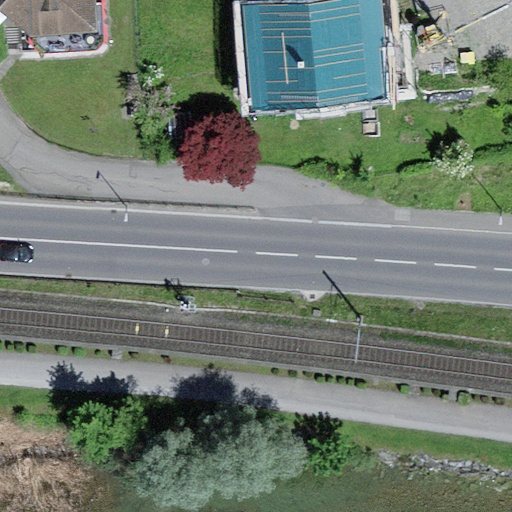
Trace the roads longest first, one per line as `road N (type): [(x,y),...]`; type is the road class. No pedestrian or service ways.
road 1 (residential): [(292,255),(293,208),(280,199),(212,187),(72,182),(22,158),(0,134)]
road 2 (primary): [(292,255),(0,238)]
road 3 (primary): [(511,273),(292,255)]
